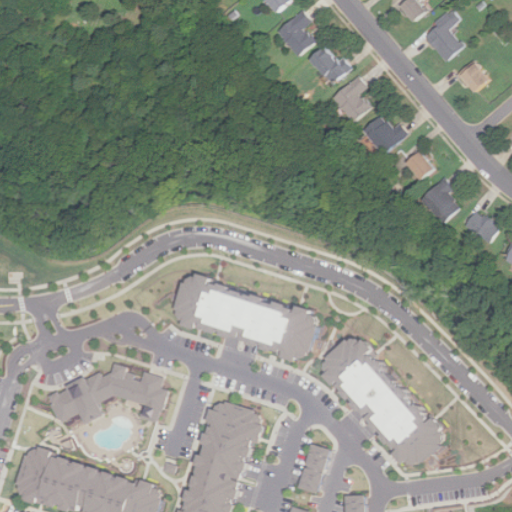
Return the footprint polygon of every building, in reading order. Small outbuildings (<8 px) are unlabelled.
[(274,0),(285,12),(300,0),(274,0)] [(412,0),(414,1),(408,8),(424,22),(435,11),(423,0),(412,0)] [(323,41),(311,28),(319,21),(308,9),(284,32),(306,56),(323,41)] [(467,21),(457,9),(429,33),(454,63),(471,48),(456,30),(467,21)] [(356,69),(333,45),(317,60),(340,85),(356,69)] [(465,74),(484,97),(501,82),(481,60),(465,74)] [(375,86),(363,75),(339,99),(362,123),(379,106),(367,94),(375,86)] [(403,130),(389,114),(370,130),(392,156),(414,138),(406,128),(403,130)] [(429,182),(443,170),(426,151),(413,162),(429,182)] [(461,188),(450,178),(428,201),(451,224),(467,208),(454,195),(461,188)] [(506,232),(484,210),(471,223),(493,245),(506,232)] [(181,318),(178,316),(175,311),(176,306),(174,305),(183,279),(185,280),(187,276),(192,273),(197,274),(198,271),(211,275),(211,276),(216,278),(215,282),(219,283),(220,281),(230,285),(229,288),(234,290),(235,289),(244,292),(244,293),(247,294),(248,293),(254,295),(255,294),(265,297),(264,301),(275,305),(276,301),(287,305),(286,307),(290,308),(292,305),(297,307),(297,306),(310,311),(309,315),(313,316),(316,322),(314,326),(317,327),(307,353),(305,353),(303,356),(297,359),(294,358),(292,362),(279,357),(280,356),(274,353),(275,351),(271,350),(270,352),(260,348),(261,345),(256,343),(256,347),(245,343),(245,341),(238,338),(240,333),(238,333),(237,338),(229,335),(228,337),(218,333),(219,330),(215,329),(214,332),(203,328),(204,327),(200,325),(199,327),(196,325),(195,327),(193,326),(193,327),(180,322),(181,318)] [(323,371),(321,367),(320,361),(323,358),(322,356),(342,337),(344,339),(347,336),(353,336),(356,339),(359,337),(369,347),(368,347),(372,352),(369,354),(373,357),(374,356),(382,364),(379,367),(383,370),(383,369),(390,376),(389,377),(392,380),(393,379),(398,384),(399,383),(407,391),(404,394),(412,402),(415,400),(422,408),(421,409),(424,413),(426,410),(430,414),(431,414),(440,424),(437,427),(440,430),(440,436),(437,439),(439,441),(418,460),(416,458),(413,461),(407,461),(404,458),(400,461),(392,451),(393,450),(389,445),(390,444),(387,440),(386,442),(378,433),(381,431),(378,428),(375,431),(368,422),(369,421),(364,415),(368,411),(366,410),(363,414),(358,408),(356,409),(348,401),(351,399),(348,396),(345,398),(338,390),(339,389),(336,385),(334,386),(332,384),(331,385),(329,383),(320,373),(323,371)] [(54,393),(52,401),(61,423),(84,414),(88,424),(108,416),(103,402),(117,396),(148,404),(144,419),(163,423),(171,390),(166,388),(168,377),(148,372),(145,381),(137,379),(132,367),(119,363),(117,372),(106,376),(104,372),(89,378),(90,379),(54,393)] [(216,411),(218,407),(223,404),(227,405),(228,403),(254,412),(254,415),(258,416),(260,422),(259,426),(263,427),(258,441),(257,440),(255,446),(252,444),(251,449),(252,449),(249,460),(245,459),(244,464),(245,464),(242,473),(240,473),(239,477),(240,477),(238,483),(240,484),(236,495),(233,494),(229,505),(233,506),(230,511),(175,511),(177,509),(178,509),(180,504),(182,505),(184,500),(182,500),(186,489),(189,490),(190,486),(187,485),(191,475),(193,475),(195,468),(200,470),(201,468),(196,466),(199,459),(197,458),(200,448),(203,449),(205,445),(202,444),(206,433),(207,433),(209,429),(207,428),(208,425),(207,425),(208,422),(207,422),(212,409),(216,411)] [(304,488),(323,494),(337,450),(318,444),(304,488)] [(24,492),(20,490),(17,485),(18,481),(16,479),(25,453),(28,454),(29,450),(35,447),(39,449),(40,445),(54,449),(53,450),(59,452),(57,456),(62,457),(62,455),(73,459),(72,462),(77,464),(77,463),(86,466),(86,467),(89,468),(90,467),(96,469),(97,468),(108,471),(106,475),(118,479),(119,475),(129,479),(129,481),(133,483),(134,479),(139,481),(140,480),(152,485),(151,489),(155,490),(158,496),(157,500),(159,501),(155,511),(81,511),(83,507),(80,507),(79,511),(72,509),(71,511),(60,507),(62,504),(58,503),(56,506),(46,502),(46,501),(42,499),(41,501),(38,499),(38,501),(35,500),(35,501),(22,496),(24,492)] [(352,511),(371,511),(372,495),(352,495),(352,511)]
